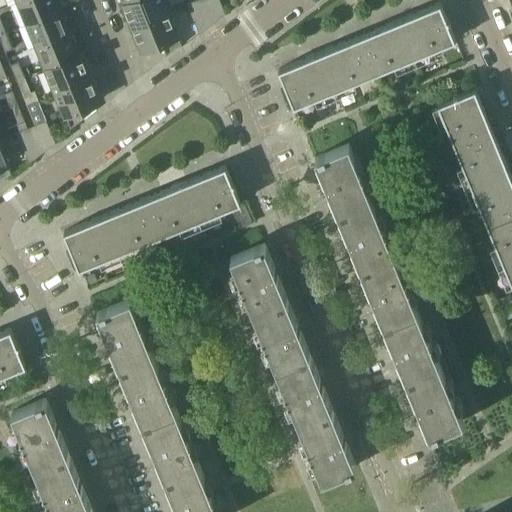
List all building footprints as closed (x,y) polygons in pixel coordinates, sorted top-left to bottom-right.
[(57,0),(21,0),(19,1),(28,23),(61,10),(57,0)] [(130,0),(126,2),(125,1),(123,2),(133,25),(168,11),(163,0),(130,0)] [(194,0),(188,3),(199,29),(207,23),(198,0),(194,0)] [(218,0),(206,0),(214,18),(223,11),(218,0)] [(440,2),(399,19),(414,56),(455,39),(440,2)] [(61,10),(28,23),(37,45),(70,32),(61,10)] [(181,42),(168,11),(133,25),(142,49),(152,45),(154,50),(158,49),(158,50),(164,49),(166,54),(181,42)] [(399,19),(359,35),(374,72),(414,56),(399,19)] [(6,32),(0,34),(0,39),(5,51),(12,48),(6,32)] [(70,32),(37,45),(46,68),(79,54),(79,53),(70,32)] [(359,35),(319,52),(334,89),(374,72),(359,35)] [(79,54),(46,68),(55,90),(91,76),(81,52),(79,53),(79,54)] [(278,68),(294,105),(334,89),(319,52),(278,68)] [(10,64),(16,80),(24,76),(18,61),(10,64)] [(24,76),(16,80),(23,95),(31,92),(24,76)] [(91,76),(55,90),(70,126),(90,111),(89,111),(93,108),(91,103),(100,99),(91,76)] [(475,88),(438,103),(454,143),(491,128),(475,88)] [(18,105),(12,90),(4,93),(10,108),(18,105)] [(18,105),(10,108),(17,124),(24,121),(18,105)] [(45,120),(35,124),(44,146),(53,140),(45,120)] [(17,131),(28,158),(37,151),(27,127),(17,131)] [(491,128),(454,143),(471,183),(508,168),(491,128)] [(315,156),(327,185),(346,177),(347,181),(362,175),(349,143),(315,156)] [(0,144),(0,179),(11,171),(0,144)] [(225,164),(184,181),(200,218),(240,201),(225,164)] [(511,178),(508,168),(471,183),(487,223),(511,213),(511,178)] [(346,177),(327,185),(338,213),(372,199),(362,175),(347,181),(346,177)] [(184,181),(144,197),(160,234),(200,218),(184,181)] [(144,197),(104,214),(120,251),(160,234),(144,197)] [(372,199),(338,213),(349,239),(368,232),(370,237),(385,231),(372,199)] [(511,213),(487,223),(504,263),(511,259),(511,213)] [(104,214),(64,230),(79,268),(120,251),(104,214)] [(368,232),(349,239),(361,269),(395,255),(385,231),(370,237),(368,232)] [(231,256),(236,268),(240,280),(254,274),(256,279),(276,271),(264,242),(231,256)] [(395,255),(361,269),(372,296),(391,288),(393,292),(407,286),(395,255)] [(254,274),(240,280),(254,312),(287,298),(276,271),(256,279),(254,274)] [(391,288),(372,296),(384,325),(418,311),(407,286),(393,292),(391,288)] [(97,311),(109,340),(129,332),(130,335),(144,330),(130,297),(97,311)] [(287,298),(254,312),(263,335),(276,330),(278,334),(298,326),(287,298)] [(418,311),(384,325),(395,351),(414,344),(415,348),(430,342),(418,311)] [(276,330),(263,335),(277,368),(310,355),(298,326),(278,334),(276,330)] [(10,327),(0,331),(0,374),(26,364),(10,327)] [(129,332),(109,340),(120,367),(153,353),(144,330),(130,335),(129,332)] [(414,344),(395,351),(407,380),(440,367),(430,342),(415,348),(414,344)] [(153,353),(120,367),(131,394),(151,386),(153,391),(167,386),(153,353)] [(310,355),(277,368),(286,391),(299,386),(301,391),(321,383),(310,355)] [(440,367),(407,380),(418,406),(436,399),(438,404),(453,398),(440,367)] [(299,386),(286,391),(299,423),(332,409),(321,383),(301,391),(299,386)] [(151,386),(131,394),(143,423),(177,410),(167,386),(153,391),(151,386)] [(12,411),(17,423),(22,435),(36,429),(38,433),(57,425),(46,397),(12,411)] [(436,399),(418,406),(429,435),(463,421),(453,398),(438,404),(436,399)] [(332,409),(299,423),(309,446),(322,441),(324,445),(344,437),(332,409)] [(177,410),(143,423),(155,451),(174,442),(176,447),(190,441),(177,410)] [(57,425),(38,433),(36,429),(22,435),(35,466),(68,452),(57,425)] [(322,441),(309,446),(322,479),(355,466),(344,437),(324,445),(322,441)] [(174,442),(155,451),(166,478),(199,464),(190,441),(176,447),(174,442)] [(68,452),(35,466),(45,490),(59,484),(61,489),(80,481),(68,452)] [(199,464),(166,478),(177,506),(197,498),(199,502),(212,496),(199,464)] [(59,484),(45,490),(53,511),(81,511),(91,508),(80,481),(61,489),(59,484)] [(197,498),(177,506),(179,511),(218,511),(212,496),(199,502),(197,498)]
